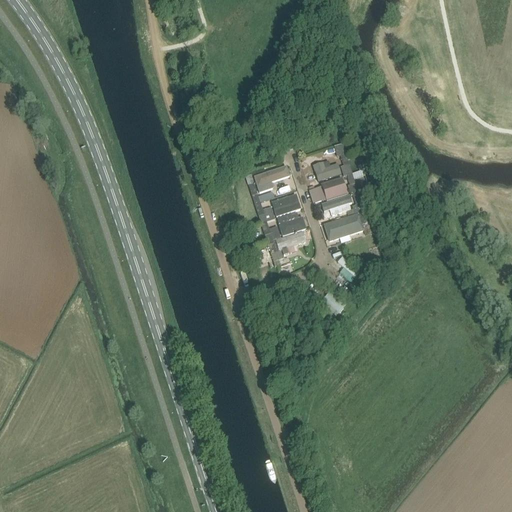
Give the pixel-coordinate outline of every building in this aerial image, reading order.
[(354,142),(346,145),(349,154),(357,152),(354,142)] [(346,155),(340,157),(344,167),(341,168),(342,172),(344,178),(347,177),(352,175),(351,169),(346,155)] [(329,162),(313,167),(318,183),(341,175),(338,165),(330,167),(329,162)] [(287,167),(254,178),(259,195),(274,190),(272,184),(290,178),(287,167)] [(354,180),(364,177),(362,172),(352,175),(354,180)] [(352,175),(347,177),(350,186),(356,185),(355,183),(354,180),(352,175)] [(252,178),(247,180),(255,205),(260,203),(252,178)] [(322,187),(317,189),(321,202),(326,201),(327,203),(348,196),(342,179),(321,186),(322,187)] [(350,186),(348,187),(351,196),(353,195),(359,193),(358,193),(356,185),(350,186)] [(356,206),(352,207),(353,210),(354,213),(355,215),(355,217),(358,216),(359,215),(365,213),(365,212),(364,210),(362,205),(359,196),(359,193),(353,195),(354,198),(356,206)] [(296,196),(272,204),(277,218),(301,211),(296,196)] [(350,197),(322,206),(324,213),(330,211),(332,217),(347,212),(351,211),(349,205),(352,204),(350,197)] [(260,203),(255,205),(261,223),(261,225),(267,223),(275,220),(271,209),(263,211),(260,203)] [(365,213),(359,215),(362,226),(365,236),(373,233),(371,227),(369,227),(368,224),(365,213)] [(355,217),(325,227),(330,243),(340,239),(349,236),(352,235),(362,232),(363,232),(358,216),(355,217)] [(299,219),(279,226),(283,238),(306,231),(302,218),(299,219)] [(267,223),(261,225),(262,226),(266,241),(267,244),(281,239),(278,228),(269,230),(267,223)] [(281,239),(267,244),(268,245),(271,255),(274,263),(279,261),(283,260),(281,252),(282,252),(283,254),(284,256),(297,252),(296,247),(306,243),(303,233),(281,239)] [(330,293),(321,305),(336,318),(346,305),(330,293)]
